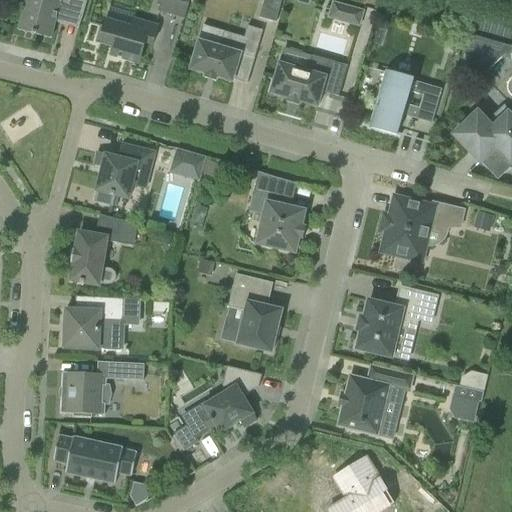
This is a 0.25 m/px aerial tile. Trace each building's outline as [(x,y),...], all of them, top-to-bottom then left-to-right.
[(87,0),(26,0),(18,32),(51,40),(58,14),(82,20),(87,0)] [(161,0),(158,12),(184,19),(190,0),(161,0)] [(265,0),(260,20),(276,25),(283,0),(265,0)] [(364,12),(333,3),(328,20),(360,29),(364,12)] [(100,27),(95,44),(112,49),(110,57),(139,65),(145,44),(153,46),(158,29),(133,22),(131,29),(105,22),(103,28),(100,27)] [(190,71),(205,76),(204,80),(216,83),(217,79),(232,84),(240,56),(254,60),(263,32),(247,28),(244,39),(224,33),(219,49),(198,43),(190,71)] [(511,49),(468,36),(461,61),(470,64),(483,78),(511,49)] [(270,95),(288,100),(287,104),(298,108),(299,104),(318,109),(322,94),(338,98),(347,68),(312,57),(308,73),(279,64),(270,95)] [(401,137),(401,136),(398,135),(403,117),(432,126),(437,106),(442,91),(375,71),(375,73),(385,76),(376,107),(370,127),(360,124),(360,125),(401,137)] [(488,125),(477,114),(453,137),(469,153),(473,149),(485,162),(482,165),(498,181),(510,170),(511,171),(511,118),(504,110),(488,125)] [(148,181),(155,154),(121,146),(118,159),(97,154),(94,167),(102,169),(102,176),(100,177),(93,202),(113,207),(115,198),(129,201),(132,187),(134,178),(148,181)] [(205,162),(177,154),(173,168),(183,171),(180,181),(198,186),(201,174),(205,162)] [(205,162),(201,174),(217,179),(221,166),(205,162)] [(296,185),(258,174),(249,214),(262,217),(256,246),(295,255),(299,239),(303,240),(305,229),(302,228),(305,212),(286,208),(291,185),(296,187),(296,185)] [(432,209),(395,200),(391,215),(383,213),(377,236),(386,238),(382,253),(398,257),(395,270),(413,274),(416,261),(421,262),(424,248),(429,229),(449,229),(459,228),(463,213),(433,205),(432,209)] [(494,218),(478,214),(474,230),(490,234),(494,218)] [(99,285),(106,286),(111,286),(115,282),(116,277),(114,273),(109,271),(101,269),(106,243),(117,245),(134,248),(135,240),(138,227),(99,216),(95,237),(79,234),(76,251),(73,250),(70,265),(73,265),(70,282),(80,283),(80,285),(84,285),(84,284),(98,287),(99,285)] [(198,275),(212,278),(215,265),(201,261),(198,275)] [(268,284),(236,276),(228,309),(244,313),(236,346),(271,354),(275,338),(278,338),(281,329),(278,328),(282,312),(267,308),(263,307),(268,284)] [(431,324),(437,298),(400,289),(396,309),(368,302),(364,319),(359,318),(355,333),(360,335),(356,351),(391,359),(396,341),(402,317),(418,321),(431,324)] [(65,311),(64,350),(122,352),(122,319),(140,320),(140,302),(94,299),(94,312),(65,311)] [(144,366),(98,364),(97,376),(63,374),(61,415),(73,415),(73,418),(91,419),(92,419),(92,416),(105,417),(105,407),(103,407),(104,387),(106,387),(106,381),(143,383),(144,366)] [(392,440),(396,422),(404,391),(409,392),(413,377),(372,367),(368,382),(350,378),(338,427),(392,440)] [(226,393),(206,405),(206,406),(214,419),(205,425),(214,439),(240,423),(244,430),(257,422),(251,411),(249,412),(245,407),(247,406),(243,398),(259,388),(262,377),(226,368),(222,387),(226,393)] [(460,388),(484,394),(488,378),(472,373),(462,380),(460,388)] [(474,425),(479,402),(453,396),(449,412),(455,420),(474,425)] [(188,427),(173,435),(184,452),(198,444),(188,427)] [(65,474),(115,485),(117,474),(132,477),(137,455),(122,452),(123,450),(73,439),(72,441),(58,438),(53,462),(67,465),(65,474)] [(315,449),(279,471),(289,487),(300,480),(301,482),(326,467),(315,449)] [(382,511),(394,505),(366,459),(348,470),(351,475),(336,484),(347,500),(328,511),(382,511)] [(134,485),(130,499),(136,508),(147,502),(150,489),(134,485)] [(306,511),(299,499),(292,504),(296,511),(306,511)]
